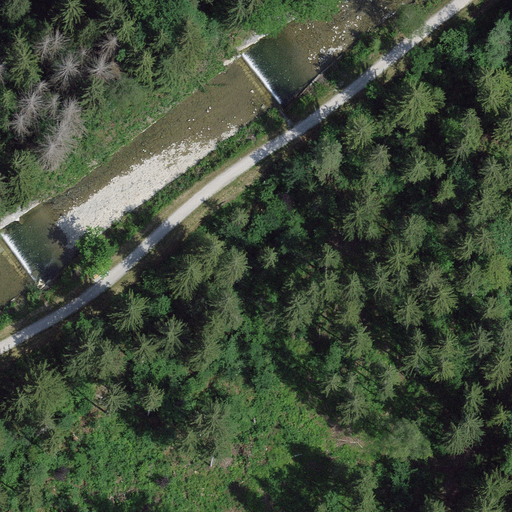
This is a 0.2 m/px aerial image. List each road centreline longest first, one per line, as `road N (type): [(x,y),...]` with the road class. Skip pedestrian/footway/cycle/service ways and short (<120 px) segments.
road 1 (track): [(467,0),(189,207),(87,297),(0,347)]
road 2 (track): [(511,387),(464,459),(448,511)]
